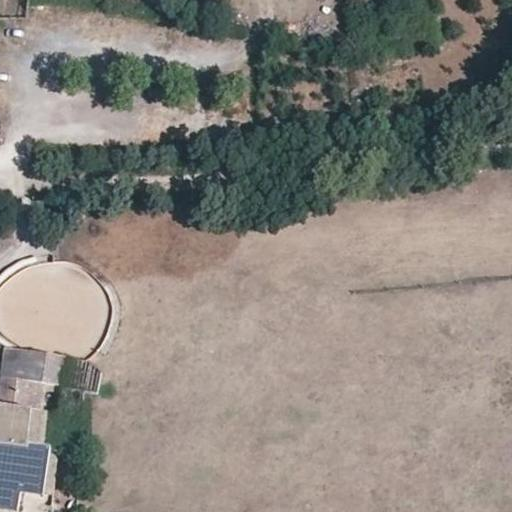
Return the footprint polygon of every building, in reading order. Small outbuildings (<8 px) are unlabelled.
[(29,446),(34,413),(43,414),(47,386),(64,389),(68,360),(4,349),(0,378),(0,471),(24,475),(29,446)] [(45,448),(48,415),(43,414),(34,413),(29,446),(45,448)] [(44,495),(51,449),(45,448),(29,446),(24,475),(21,495),(44,498),(44,495)] [(54,497),(58,450),(51,449),(44,495),(54,497)] [(18,511),(21,495),(24,475),(0,471),(0,509),(13,511),(18,511)]
